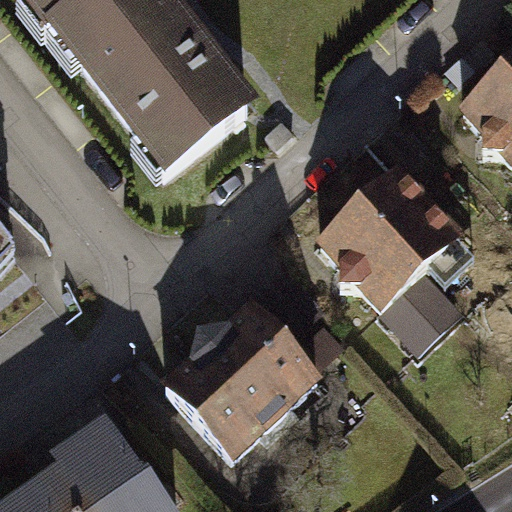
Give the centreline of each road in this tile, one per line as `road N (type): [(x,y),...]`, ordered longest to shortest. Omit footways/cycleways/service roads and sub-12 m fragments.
road 1 (residential): [(160,308),(501,0)]
road 2 (residential): [(160,308),(0,84)]
road 3 (residential): [(0,440),(160,308)]
